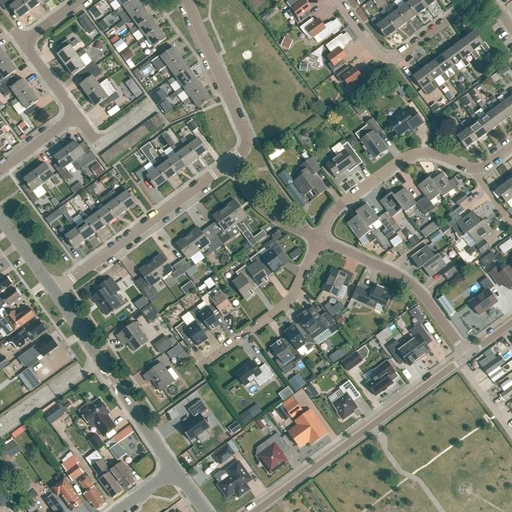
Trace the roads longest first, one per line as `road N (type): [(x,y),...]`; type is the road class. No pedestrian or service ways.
road 1 (residential): [(323,238),(337,209),(388,170),(416,157),(487,168),(511,149)]
road 2 (residential): [(53,293),(233,162)]
road 3 (unclassified): [(173,470),(53,293)]
road 4 (residential): [(468,355),(414,283),(323,238)]
road 5 (residential): [(205,365),(296,299),(323,238)]
road 6 (residential): [(233,162),(247,142),(186,0)]
road 7 (residential): [(74,115),(29,42),(80,0)]
road 8 (unclassified): [(253,511),(373,424)]
road 9 (residential): [(323,238),(251,189),(233,162)]
